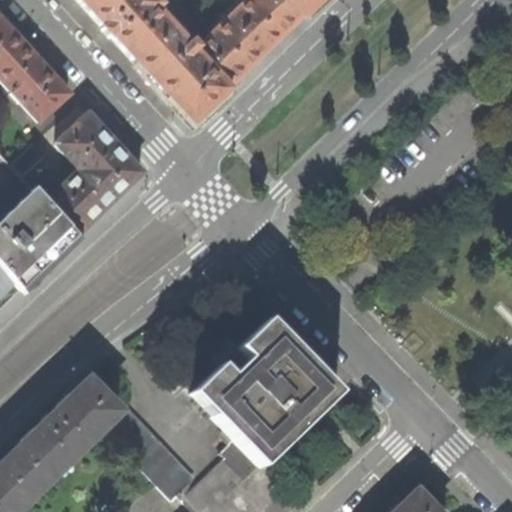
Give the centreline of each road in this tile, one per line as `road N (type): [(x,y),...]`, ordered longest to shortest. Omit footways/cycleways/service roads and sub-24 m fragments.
road 1 (tertiary): [(236,230),(485,0)]
road 2 (tertiary): [(0,420),(55,367),(236,230)]
road 3 (residential): [(428,422),(236,230)]
road 4 (tertiary): [(185,173),(0,348)]
road 5 (tertiary): [(364,0),(185,173)]
road 6 (residential): [(27,0),(185,173)]
road 7 (residential): [(331,511),(428,422)]
